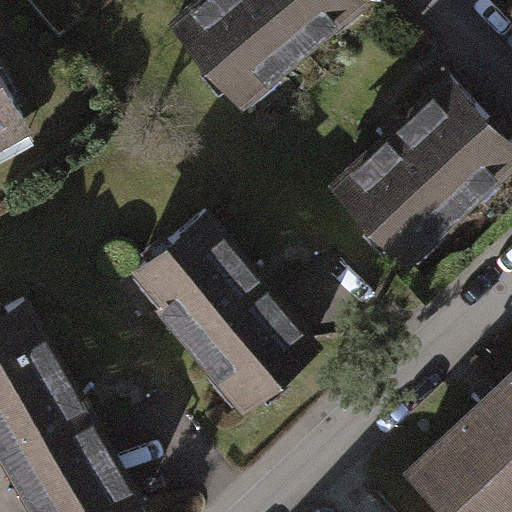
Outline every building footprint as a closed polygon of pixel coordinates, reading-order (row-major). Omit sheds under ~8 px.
[(198,0),(179,16),(244,89),(350,0),(198,0)] [(0,129),(24,115),(0,74),(0,129)] [(511,136),(450,75),(338,180),(409,249),(511,151),(511,136)] [(207,207),(143,260),(174,297),(168,301),(244,393),(313,336),(207,207)] [(15,295),(0,303),(0,446),(38,511),(116,511),(136,501),(86,417),(91,413),(78,390),(71,392),(15,295)] [(511,511),(511,363),(408,462),(455,511),(511,511)]
